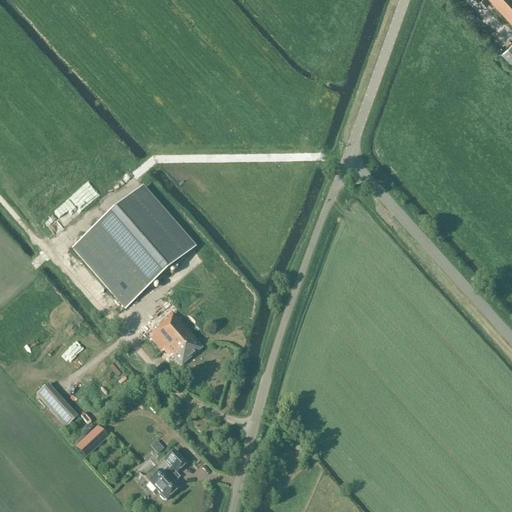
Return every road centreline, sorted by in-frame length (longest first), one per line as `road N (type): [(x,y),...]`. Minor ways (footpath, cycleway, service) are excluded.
road 1 (unclassified): [(230,511),(286,306),(347,156)]
road 2 (unclassified): [(511,339),(347,156)]
road 3 (tertiary): [(347,156),(404,0)]
